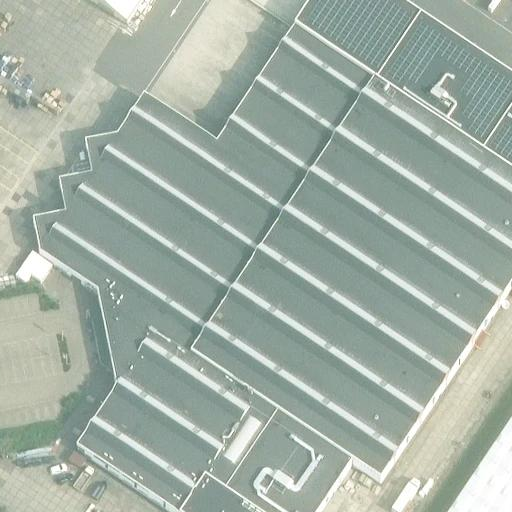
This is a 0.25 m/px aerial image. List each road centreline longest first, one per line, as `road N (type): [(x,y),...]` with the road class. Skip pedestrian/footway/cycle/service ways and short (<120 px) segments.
road 1 (unknown): [(511,325),(393,511)]
road 2 (unknown): [(325,0),(367,9),(511,71)]
road 3 (unknown): [(0,219),(112,71)]
road 4 (unknown): [(0,354),(53,350),(67,362),(69,398),(40,419)]
road 5 (unknown): [(112,71),(10,0)]
